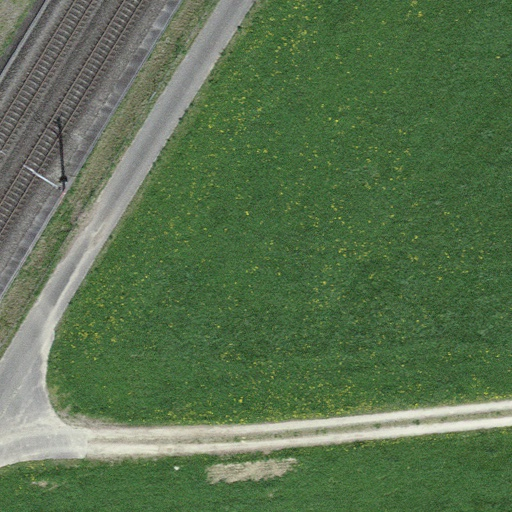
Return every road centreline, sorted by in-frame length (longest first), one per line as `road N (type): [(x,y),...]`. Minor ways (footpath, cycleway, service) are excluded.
road 1 (track): [(0,424),(88,443),(511,412)]
road 2 (track): [(0,390),(238,0)]
